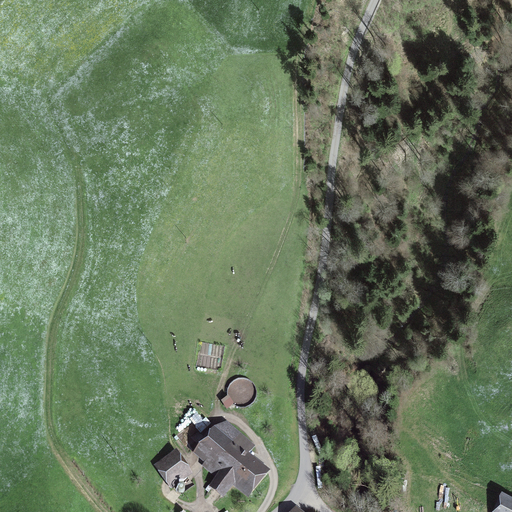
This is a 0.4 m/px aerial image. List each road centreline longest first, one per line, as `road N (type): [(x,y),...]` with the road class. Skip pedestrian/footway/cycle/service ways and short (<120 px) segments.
road 1 (unclassified): [(278,511),(303,477),(301,391),(325,260),(331,170),(345,82),(373,0)]
road 2 (track): [(104,511),(53,442),(48,418),(53,323),(79,251),(76,166)]
road 3 (track): [(447,0),(415,141),(414,290)]
road 4 (track): [(197,511),(191,452),(226,417),(258,442),(271,467),(273,487),(260,511)]
